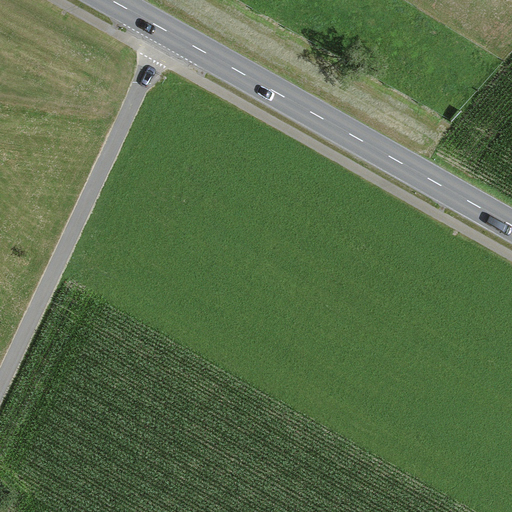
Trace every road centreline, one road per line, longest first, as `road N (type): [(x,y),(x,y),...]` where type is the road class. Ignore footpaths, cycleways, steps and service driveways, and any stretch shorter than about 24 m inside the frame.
road 1 (primary): [(105,0),(511,227)]
road 2 (track): [(0,393),(168,34)]
